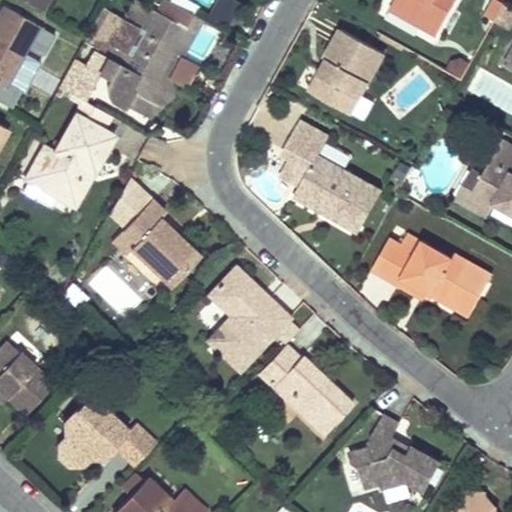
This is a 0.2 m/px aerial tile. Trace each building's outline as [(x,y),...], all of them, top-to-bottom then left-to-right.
[(24,0),(41,10),(46,0),(24,0)] [(185,27),(194,33),(202,20),(167,0),(159,13),(136,0),(135,0),(123,21),(122,20),(95,51),(123,67),(122,69),(153,85),(168,58),(164,56),(169,46),(173,48),(185,27)] [(239,2),(234,0),(217,0),(209,15),(227,25),(239,2)] [(393,0),(389,9),(436,36),(439,30),(405,11),(408,6),(396,0),(393,0)] [(405,11),(439,30),(456,0),(396,0),(408,6),(405,11)] [(492,0),(484,15),(494,20),(504,2),(499,0),(492,0)] [(494,20),(509,28),(511,22),(511,3),(505,0),(504,2),(494,20)] [(227,25),(231,27),(244,5),(239,2),(227,25)] [(0,84),(6,88),(40,26),(4,6),(0,12),(0,84)] [(122,20),(102,8),(83,41),(96,49),(122,20)] [(185,88),(198,65),(181,55),(194,33),(185,27),(173,48),(169,46),(164,56),(168,58),(156,80),(168,78),(185,88)] [(309,91),(349,113),(351,111),(364,118),(373,102),(360,94),(384,52),(341,28),(325,57),(328,59),(330,60),(325,69),(323,68),(309,91)] [(87,102),(103,74),(117,82),(117,88),(118,93),(120,99),(123,103),(150,118),(165,92),(122,69),(123,67),(95,51),(86,66),(73,59),(58,86),(83,100),(87,102)] [(451,61),(446,70),(461,79),(470,63),(460,58),(451,61)] [(165,92),(150,118),(172,94),(168,78),(156,80),(153,85),(165,92)] [(103,128),(110,115),(87,102),(83,100),(55,149),(44,143),(25,179),(28,181),(23,191),(52,207),(57,197),(74,192),(83,176),(78,174),(82,166),(94,172),(115,135),(103,128)] [(318,155),(329,136),(300,120),(283,151),(291,155),(310,166),(294,195),(322,211),(324,206),(333,211),(331,216),(359,231),(381,190),(318,155)] [(0,145),(9,129),(3,126),(0,130),(0,145)] [(482,175),(473,190),(495,202),(511,211),(511,146),(501,140),(482,175)] [(310,166),(291,155),(279,175),(299,185),(310,166)] [(57,197),(75,207),(94,172),(82,166),(78,174),(83,176),(74,192),(57,197)] [(482,175),(471,169),(455,198),(487,216),(495,202),(473,190),(482,175)] [(151,198),(129,178),(109,212),(124,226),(151,198)] [(165,212),(151,198),(112,240),(126,253),(131,248),(171,286),(199,255),(160,218),(165,212)] [(324,206),(322,211),(331,216),(333,211),(324,206)] [(427,292),(457,309),(467,291),(478,298),(492,274),(454,252),(451,257),(408,233),(402,245),(390,238),(372,269),(399,284),(402,278),(427,292)] [(0,264),(5,270),(13,262),(5,255),(0,260),(0,264)] [(264,292),(235,265),(208,294),(233,315),(208,338),(243,374),(275,335),(285,343),(300,328),(289,318),(291,317),(269,297),(265,302),(260,297),(264,292)] [(399,284),(424,299),(427,292),(402,278),(399,284)] [(78,308),(88,297),(71,280),(63,294),(78,308)] [(467,291),(457,309),(468,315),(478,298),(467,291)] [(25,414),(53,384),(7,341),(0,348),(0,389),(8,397),(25,414)] [(302,355),(300,357),(285,343),(258,372),(324,434),(353,404),(327,379),(324,382),(320,378),(323,375),(302,355)] [(114,447),(129,431),(128,430),(90,394),(64,421),(72,429),(59,444),(59,456),(68,465),(81,465),(95,451),(103,458),(114,447)] [(399,424),(383,414),(369,440),(371,446),(349,452),(352,462),(359,467),(366,488),(382,483),(383,487),(406,480),(425,491),(441,462),(412,445),(406,454),(394,447),(391,438),(399,424)] [(156,442),(135,422),(128,430),(129,431),(114,447),(134,466),(156,442)] [(136,472),(121,488),(129,495),(144,479),(136,472)] [(129,495),(112,511),(207,511),(183,488),(172,500),(146,476),(144,479),(129,495)] [(383,487),(388,503),(411,496),(406,480),(383,487)] [(498,511),(495,507),(485,507),(486,492),(464,491),(463,506),(455,506),(448,511),(498,511)]
